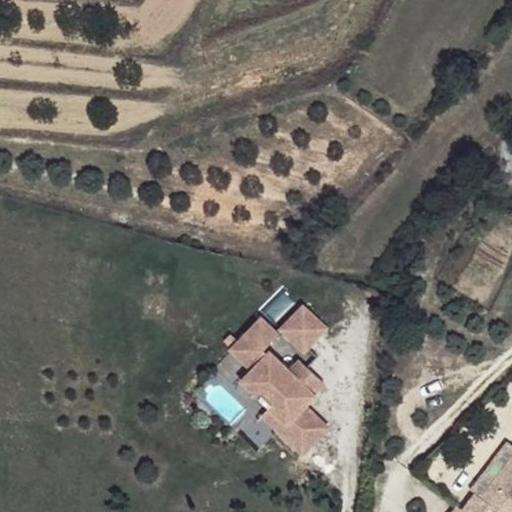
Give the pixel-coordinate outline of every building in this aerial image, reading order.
[(319,324),(297,303),(276,327),(298,347),(319,324)] [(271,332),(255,317),(228,347),(250,368),(241,379),(256,393),(253,396),(264,405),(267,402),(283,418),(275,427),(300,449),(323,425),(299,402),(317,381),(300,364),(288,376),(259,347),(271,332)] [(511,459),(511,436),(493,463),(497,466),(504,471),(511,459)] [(497,466),(485,482),(511,501),(511,459),(504,471),(497,466)] [(511,511),(511,501),(485,482),(480,479),(457,509),(461,511),(511,511)]
